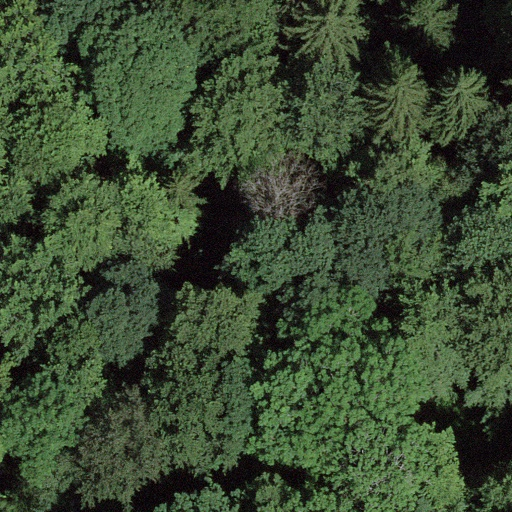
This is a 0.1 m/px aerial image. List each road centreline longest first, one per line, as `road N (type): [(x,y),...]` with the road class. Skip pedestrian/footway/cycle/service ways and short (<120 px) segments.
road 1 (track): [(0,141),(142,179),(262,191),(361,196),(511,170)]
road 2 (track): [(258,511),(387,489),(511,487)]
